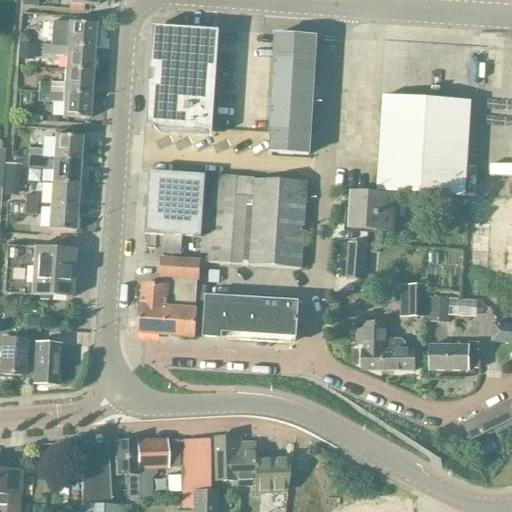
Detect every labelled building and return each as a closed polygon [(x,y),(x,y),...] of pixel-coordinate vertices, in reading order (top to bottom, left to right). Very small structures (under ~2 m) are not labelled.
[(67,38),(66,47),(92,49),(94,25),(84,25),(85,19),(72,18),(71,24),(67,24),(67,38)] [(158,26),(150,125),(154,125),(162,133),(211,137),(219,30),(158,26)] [(276,35),(269,139),(272,139),(271,153),(307,156),(315,38),(276,35)] [(42,37),(41,46),(53,46),(66,47),(67,38),(54,37),(42,36),(42,37)] [(41,46),(40,56),(52,57),(53,48),(53,46),(41,46)] [(66,47),(64,71),(91,72),(92,49),(66,47)] [(63,85),(63,94),(89,96),(91,72),(64,71),(63,85)] [(38,83),(38,93),(49,94),(63,94),(63,85),(50,84),(38,83)] [(38,93),(37,102),(49,103),(49,94),(38,93)] [(63,94),(61,118),(87,120),(89,96),(63,94)] [(378,189),(465,195),(471,101),(384,95),(378,189)] [(54,137),(52,160),(79,162),(81,139),(54,137)] [(28,150),(27,159),(40,160),(41,151),(28,150)] [(27,159),(27,169),(39,170),(40,160),(27,159)] [(52,160),(51,183),(78,185),(79,162),(52,160)] [(149,173),(145,235),(161,236),(161,237),(181,238),(200,239),(204,177),(149,173)] [(205,177),(201,254),(208,255),(207,263),(300,269),(303,234),(303,222),(306,184),(300,184),(254,181),(253,178),(228,177),(206,175),(205,177)] [(51,183),(49,207),(76,208),(78,185),(51,183)] [(392,231),(393,216),(403,216),(404,198),(394,197),(352,194),(350,228),(392,231)] [(25,196),(24,206),(37,207),(38,197),(25,196)] [(24,206),(24,215),(36,216),(37,207),(24,206)] [(75,232),(76,208),(49,207),(48,231),(75,232)] [(161,237),(160,254),(180,255),(181,238),(161,237)] [(364,282),(367,246),(348,245),(346,280),(364,282)] [(73,251),(6,247),(3,295),(70,299),(73,251)] [(142,285),(139,330),(147,331),(149,335),(193,338),(195,312),(197,280),(198,280),(199,263),(161,260),(160,277),(164,277),(163,287),(142,285)] [(197,287),(196,302),(204,303),(205,297),(206,287),(197,287)] [(425,287),(409,287),(409,319),(424,319),(425,319),(425,287)] [(204,303),(202,338),(218,339),(219,336),(218,336),(218,330),(225,330),(225,340),(289,344),(296,338),(298,302),(205,297),(204,303)] [(425,323),(431,324),(448,324),(449,300),(426,299),(425,323)] [(24,337),(37,338),(39,321),(25,319),(24,337)] [(363,329),(355,329),(355,346),(363,346),(363,351),(363,372),(414,372),(414,351),(404,351),(404,344),(401,341),(386,341),(386,323),(363,323),(363,329)] [(511,325),(494,324),(492,342),(511,344),(511,325)] [(0,345),(0,374),(23,377),(25,343),(0,341),(0,345)] [(32,384),(57,386),(60,347),(35,345),(32,384)] [(431,348),(431,372),(468,372),(468,369),(480,370),(481,351),(479,351),(479,346),(469,346),(469,348),(431,348)] [(511,402),(465,426),(472,441),(511,421),(511,402)] [(492,439),(472,448),(478,459),(496,450),(492,439)] [(213,451),(214,482),(228,482),(233,482),(234,482),(235,488),(252,488),(253,491),(254,498),(261,497),(285,496),(288,472),(290,461),(254,463),(253,444),(231,445),(231,440),(218,440),(218,451),(213,451)] [(182,441),(180,511),(216,511),(216,493),(208,493),(209,442),(182,441)] [(165,443),(135,444),(136,470),(137,481),(138,481),(139,500),(152,500),(151,480),(156,474),(156,469),(166,469),(179,468),(178,442),(165,443)] [(135,444),(114,444),(115,459),(116,476),(127,476),(127,487),(125,488),(126,501),(139,500),(138,481),(137,481),(136,470),(135,444)] [(79,511),(136,511),(123,511),(123,509),(110,509),(106,460),(106,455),(82,455),(79,511)] [(0,506),(6,507),(5,511),(18,511),(21,472),(0,470),(0,506)]
